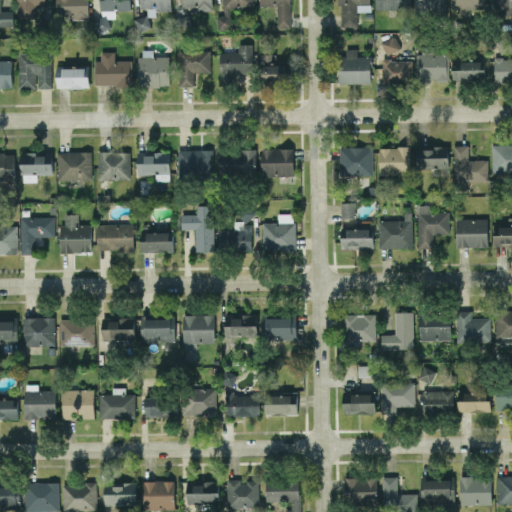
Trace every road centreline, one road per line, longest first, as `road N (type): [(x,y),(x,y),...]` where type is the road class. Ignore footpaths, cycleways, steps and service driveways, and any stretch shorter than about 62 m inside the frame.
road 1 (residential): [(511,112),(0,121)]
road 2 (residential): [(511,277),(0,286)]
road 3 (residential): [(511,443),(0,450)]
road 4 (residential): [(314,0),(321,511)]
